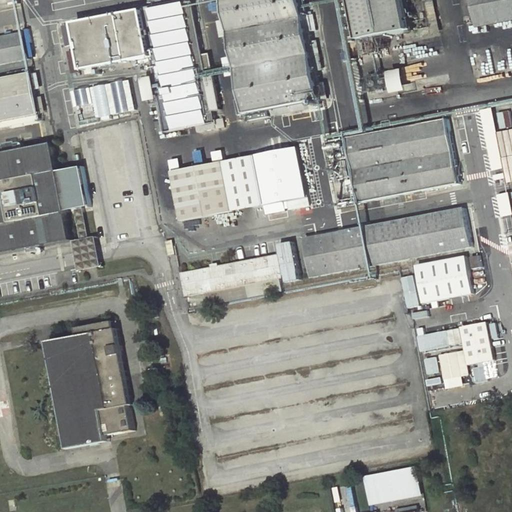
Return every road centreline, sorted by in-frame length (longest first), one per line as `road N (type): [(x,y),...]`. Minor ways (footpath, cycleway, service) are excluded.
road 1 (unknown): [(159,156),(172,217),(194,242),(328,219)]
road 2 (unknown): [(39,10),(63,119),(0,140)]
road 3 (unknown): [(0,380),(20,457),(44,464),(105,452)]
